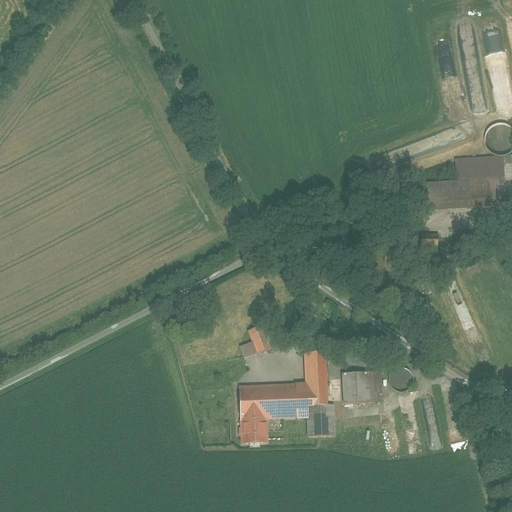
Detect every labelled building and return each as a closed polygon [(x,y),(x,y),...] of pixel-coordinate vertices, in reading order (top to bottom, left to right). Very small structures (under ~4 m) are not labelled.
[(456,182),(417,185),(419,216),(508,210),(505,157),(455,160),(456,182)] [(251,343),(238,348),(243,360),(270,350),(262,327),(247,333),(251,343)] [(305,383),(237,387),(240,445),(268,443),(267,424),(310,422),(309,408),(327,407),(324,357),(304,358),(305,383)] [(382,372),(340,375),(342,407),(385,404),(382,372)] [(309,408),(310,422),(310,439),(337,438),(336,407),(309,408)]
